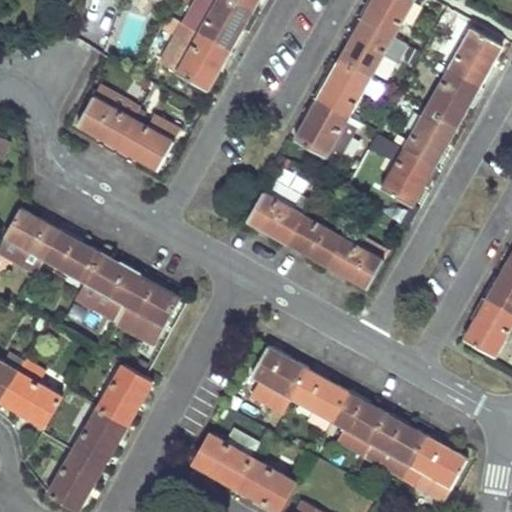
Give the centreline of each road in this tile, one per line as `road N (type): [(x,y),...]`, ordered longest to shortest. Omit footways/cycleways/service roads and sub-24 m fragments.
road 1 (residential): [(511,85),(366,340)]
road 2 (residential): [(162,228),(59,166),(34,111),(0,87)]
road 3 (residential): [(245,273),(142,460)]
road 4 (residential): [(417,369),(511,203)]
road 5 (residential): [(239,92),(261,103),(288,99),(343,0)]
road 6 (residential): [(162,228),(239,92)]
road 7 (residential): [(366,340),(245,273)]
